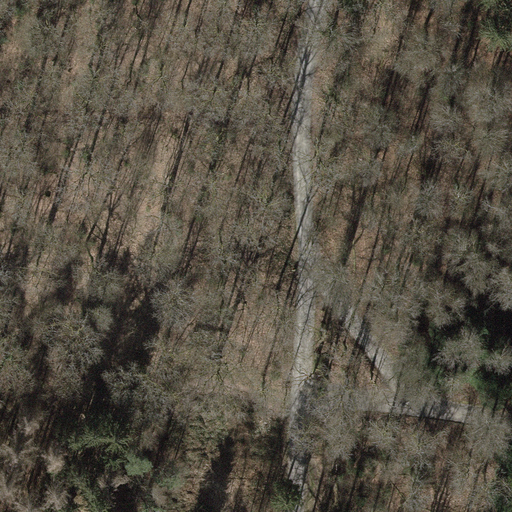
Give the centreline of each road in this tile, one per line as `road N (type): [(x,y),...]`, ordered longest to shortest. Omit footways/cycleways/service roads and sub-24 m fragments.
road 1 (track): [(320,0),(305,66),(298,511)]
road 2 (track): [(511,420),(329,395),(301,403)]
road 3 (track): [(424,403),(328,290),(306,250)]
